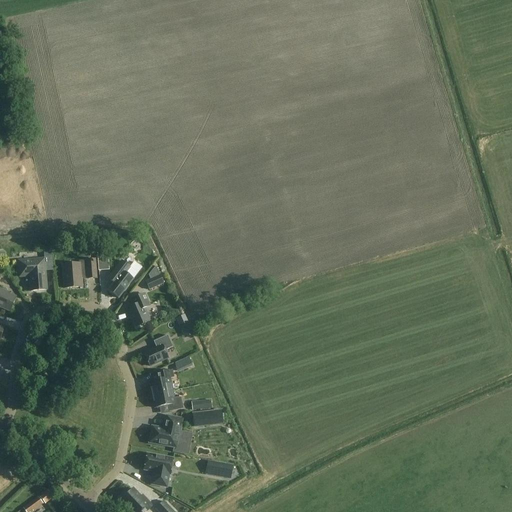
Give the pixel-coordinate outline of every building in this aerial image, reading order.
[(46,291),(44,260),(18,262),(19,279),(29,278),(30,293),(46,291)] [(95,280),(94,261),(86,262),(79,263),(79,265),(62,267),(64,290),(81,289),(80,276),(87,275),(87,280),(95,280)] [(129,269),(121,262),(107,280),(113,284),(107,291),(118,300),(142,268),(134,262),(129,269)] [(150,281),(145,283),(149,291),(164,285),(160,276),(159,276),(156,267),(148,276),(150,281)] [(5,293),(0,290),(0,308),(9,313),(15,299),(5,294),(5,293)] [(148,306),(144,295),(132,300),(135,306),(126,310),(130,318),(131,318),(135,329),(149,322),(143,308),(148,306)] [(185,316),(176,320),(182,333),(190,329),(185,316)] [(165,352),(173,348),(167,336),(154,342),(156,349),(144,354),(150,367),(168,359),(165,352)] [(176,364),(179,374),(195,369),(192,359),(176,364)] [(152,396),(172,392),(169,380),(174,379),(172,371),(156,375),(157,382),(149,384),(152,396)] [(173,400),(172,392),(152,396),(154,409),(167,407),(168,413),(182,410),(180,399),(173,400)] [(221,412),(193,415),(195,427),(222,424),(221,412)] [(182,420),(167,417),(165,427),(166,427),(165,430),(152,428),(149,444),(176,449),(175,451),(186,453),(188,442),(190,443),(190,442),(182,440),(183,435),(179,434),(182,420)] [(173,460),(147,456),(144,471),(154,473),(152,486),(166,488),(168,476),(170,476),(173,460)] [(208,461),(207,471),(232,476),(234,466),(208,461)] [(124,495),(120,499),(121,501),(120,502),(129,511),(146,511),(152,507),(145,500),(144,501),(133,490),(126,496),(124,495)] [(54,498),(48,491),(40,498),(46,505),(54,498)] [(32,511),(43,504),(38,498),(23,509),(25,511),(32,511)] [(172,511),(163,503),(155,510),(156,511),(172,511)]
